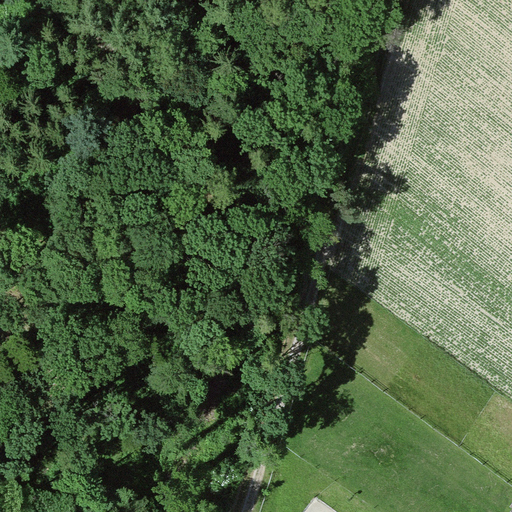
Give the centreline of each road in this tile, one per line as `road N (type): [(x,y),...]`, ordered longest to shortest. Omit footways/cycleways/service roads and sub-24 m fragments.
road 1 (track): [(247,511),(333,211),(67,0)]
road 2 (track): [(333,211),(397,0)]
